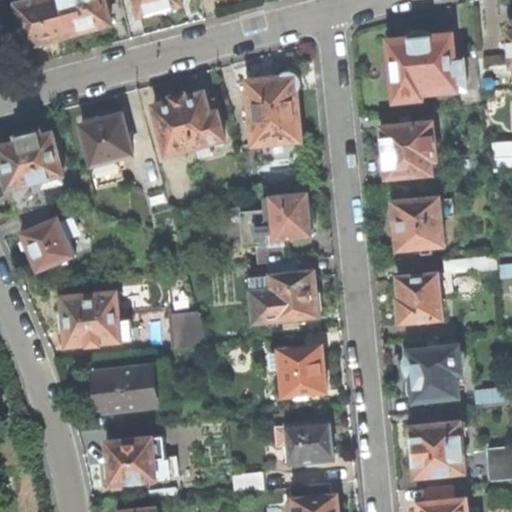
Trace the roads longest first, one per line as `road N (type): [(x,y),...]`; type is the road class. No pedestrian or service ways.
road 1 (residential): [(379,511),(329,11)]
road 2 (residential): [(0,100),(329,11)]
road 3 (residential): [(0,284),(63,453),(72,511)]
